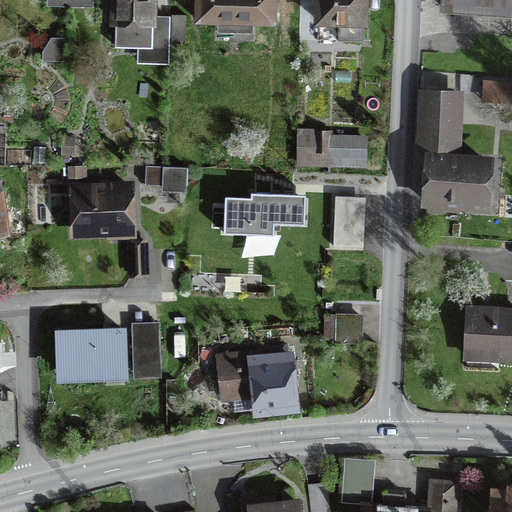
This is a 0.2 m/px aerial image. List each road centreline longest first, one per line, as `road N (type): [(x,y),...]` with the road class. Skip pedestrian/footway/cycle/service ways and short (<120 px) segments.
road 1 (residential): [(390,436),(409,0)]
road 2 (tertiary): [(0,499),(193,453),(390,436)]
road 3 (tertiary): [(390,436),(511,441)]
